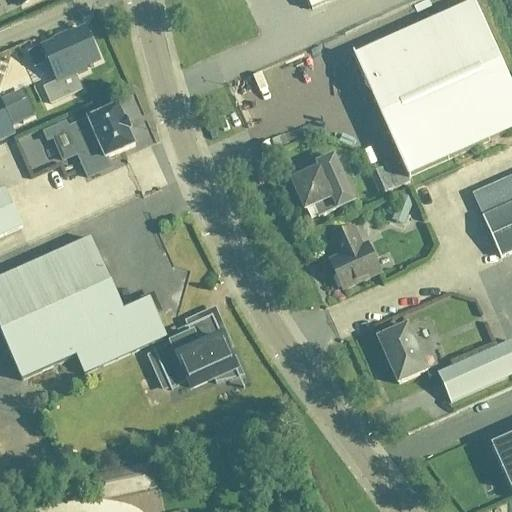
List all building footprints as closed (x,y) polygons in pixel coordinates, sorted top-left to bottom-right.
[(16,0),(20,9),(39,0),(16,0)] [(305,0),(311,12),(338,0),(305,0)] [(55,45),(42,51),(42,49),(28,56),(34,70),(47,64),(57,85),(43,91),(50,107),(81,93),(74,79),(86,74),(84,70),(98,63),(85,32),(70,39),(69,37),(54,44),(55,45)] [(511,92),(486,32),(364,85),(407,182),(409,182),(408,180),(511,133),(511,92)] [(0,127),(0,149),(21,139),(15,127),(38,116),(25,90),(0,102),(0,125),(1,127),(0,127)] [(123,124),(117,110),(88,123),(67,132),(65,127),(64,127),(87,181),(110,171),(106,161),(134,149),(128,135),(130,134),(125,124),(123,124)] [(292,184),(304,213),(315,208),(319,219),(317,220),(317,221),(355,204),(354,203),(353,204),(333,160),(317,167),(319,172),(292,184)] [(5,192),(0,194),(0,239),(22,230),(5,192)] [(511,207),(482,221),(500,261),(511,255),(511,207)] [(361,249),(352,230),(330,240),(336,253),(339,252),(342,258),(328,264),(342,293),(380,276),(367,247),(361,249)] [(123,315),(91,242),(0,282),(0,337),(21,384),(76,360),(84,378),(166,341),(149,303),(123,315)] [(215,331),(201,325),(187,331),(191,339),(155,355),(154,353),(153,354),(171,394),(172,394),(171,392),(188,384),(191,391),(213,382),(215,387),(244,380),(235,360),(231,362),(227,353),(225,353),(215,331)] [(407,329),(378,342),(398,387),(427,374),(407,329)] [(511,340),(439,370),(450,398),(511,373),(511,340)] [(511,439),(490,449),(510,493),(511,492),(511,439)]
